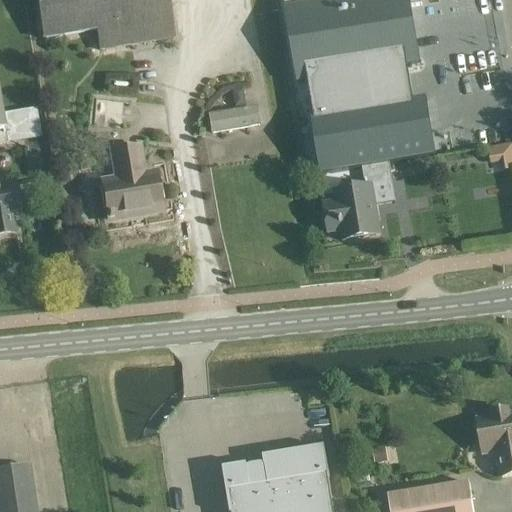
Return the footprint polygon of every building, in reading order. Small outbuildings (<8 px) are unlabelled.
[(98,51),(171,38),(163,0),(35,0),(43,39),(94,30),(98,51)] [(284,0),(298,83),(399,67),(418,64),(409,9),(422,7),(421,0),(284,0)] [(195,18),(205,72),(217,70),(208,16),(195,18)] [(2,74),(20,79),(23,68),(6,63),(2,74)] [(399,67),(308,82),(315,120),(313,121),(322,174),(362,167),(366,188),(372,187),(372,188),(392,185),(389,165),(393,164),(432,158),(423,102),(412,104),(406,66),(399,67)] [(244,91),(232,93),(234,109),(246,107),(244,91)] [(258,108),(207,116),(210,136),(262,128),(258,108)] [(36,110),(24,112),(28,136),(40,135),(36,110)] [(511,145),(488,149),(490,166),(499,165),(501,174),(511,171),(511,145)] [(140,177),(135,149),(111,153),(116,181),(102,183),(108,221),(161,212),(155,174),(140,177)] [(0,236),(14,234),(12,218),(20,217),(14,184),(0,186),(0,236)] [(372,187),(366,188),(333,193),(334,202),(323,204),(327,226),(340,224),(343,243),(380,237),(372,188),(372,187)] [(511,415),(509,416),(508,412),(492,415),(492,419),(477,421),(483,457),(497,454),(501,479),(511,477),(511,415)] [(223,471),(229,511),(333,511),(328,478),(330,478),(325,450),(263,460),(264,467),(247,470),(247,467),(223,471)] [(373,452),(375,465),(388,463),(386,450),(373,452)] [(0,511),(35,511),(29,467),(0,471),(0,511)] [(368,475),(356,477),(357,486),(370,484),(368,475)] [(388,498),(390,511),(474,511),(470,485),(388,498)]
